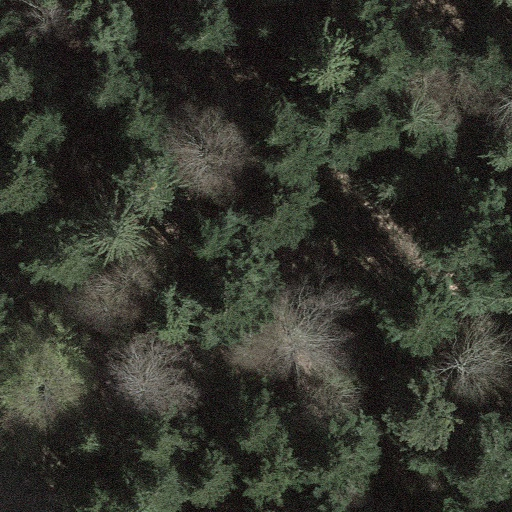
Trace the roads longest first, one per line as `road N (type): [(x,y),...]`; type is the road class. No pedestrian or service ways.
road 1 (track): [(227,0),(293,111),(324,185),(380,390),(403,511)]
road 2 (track): [(481,511),(491,396),(511,342)]
